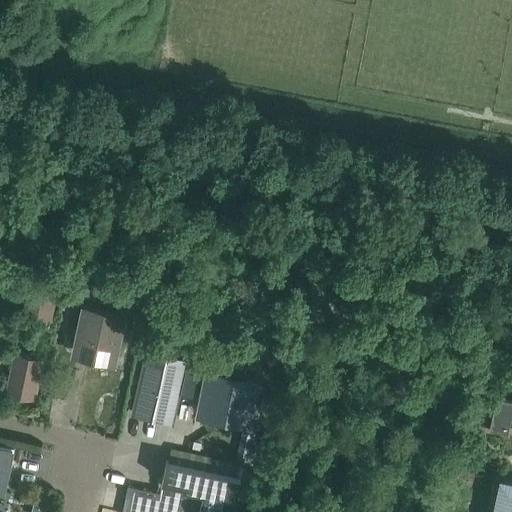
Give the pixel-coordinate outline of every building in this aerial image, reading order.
[(69,287),(66,301),(78,303),(81,289),(69,287)] [(50,321),(56,293),(29,288),(23,315),(50,321)] [(83,310),(74,349),(114,357),(123,318),(83,310)] [(15,352),(7,391),(34,397),(42,358),(15,352)] [(186,363),(146,354),(132,413),(172,422),(186,363)] [(198,412),(253,424),(261,384),(206,373),(198,412)] [(511,417),(511,400),(496,396),(489,428),(507,433),(511,417)] [(13,448),(0,444),(0,490),(4,491),(13,448)] [(232,511),(240,476),(166,460),(159,492),(127,485),(125,496),(127,496),(124,511),(232,511)] [(511,511),(511,479),(497,477),(489,511),(511,511)]
